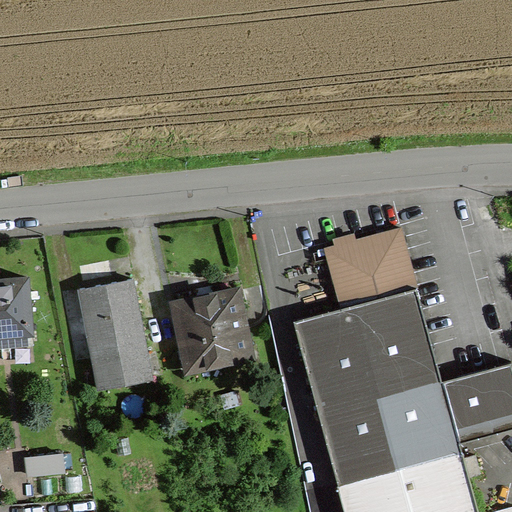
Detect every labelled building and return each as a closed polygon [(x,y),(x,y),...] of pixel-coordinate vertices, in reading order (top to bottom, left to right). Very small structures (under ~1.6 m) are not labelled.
[(342,306),(419,286),(402,226),(327,247),(342,306)] [(107,257),(79,262),(83,277),(111,272),(107,257)] [(0,330),(33,327),(28,273),(0,275),(0,330)] [(80,285),(94,355),(100,384),(152,374),(133,275),(80,285)] [(77,358),(94,355),(80,285),(63,288),(77,358)] [(238,286),(175,300),(188,357),(209,353),(211,361),(252,352),(238,286)] [(294,320),(340,483),(460,452),(456,441),(474,436),(457,375),(445,378),(419,286),(342,306),(294,320)] [(0,341),(34,338),(33,327),(0,330),(0,341)] [(511,361),(494,366),(508,427),(511,425),(511,361)] [(494,366),(457,375),(474,436),(508,427),(494,366)] [(63,447),(29,455),(32,471),(66,462),(63,447)] [(340,483),(345,503),(468,477),(460,452),(340,483)] [(485,473),(479,453),(467,456),(472,476),(485,473)] [(345,503),(347,511),(511,511),(511,503),(479,511),(468,477),(345,503)]
